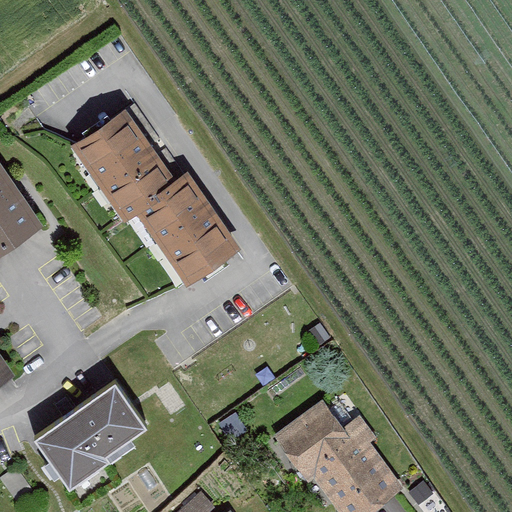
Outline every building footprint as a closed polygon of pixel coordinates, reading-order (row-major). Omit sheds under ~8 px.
[(192,279),(244,244),(195,173),(182,182),(126,101),(68,141),(130,231),(150,218),(192,279)] [(0,257),(52,221),(0,146),(0,257)] [(0,379),(22,363),(0,333),(0,379)] [(87,475),(160,422),(131,382),(58,435),(87,475)] [(349,511),(374,511),(406,488),(371,440),(383,434),(365,412),(354,420),(333,392),(286,428),(349,511)]
